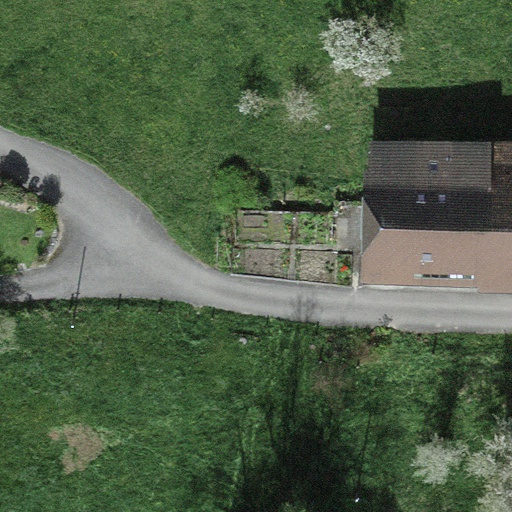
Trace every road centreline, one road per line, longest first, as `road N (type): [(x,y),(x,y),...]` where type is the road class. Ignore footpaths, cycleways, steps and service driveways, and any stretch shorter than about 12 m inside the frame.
road 1 (unclassified): [(511,314),(279,302),(178,279)]
road 2 (unclassified): [(178,279),(86,200),(0,151)]
road 3 (unclassified): [(0,289),(178,279)]
